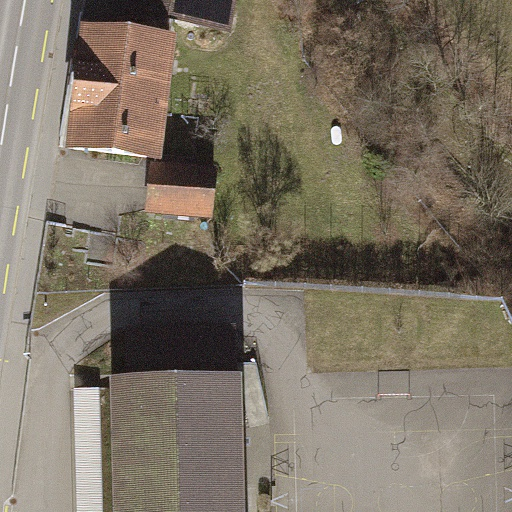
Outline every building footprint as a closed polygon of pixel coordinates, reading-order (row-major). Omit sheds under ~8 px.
[(240,0),(125,0),(122,19),(234,38),(240,0)] [(160,175),(175,51),(80,39),(65,163),(160,175)] [(213,225),(218,185),(152,176),(147,216),(213,225)] [(245,511),(238,324),(105,329),(112,511),(245,511)] [(75,389),(77,511),(101,511),(100,388),(75,389)]
